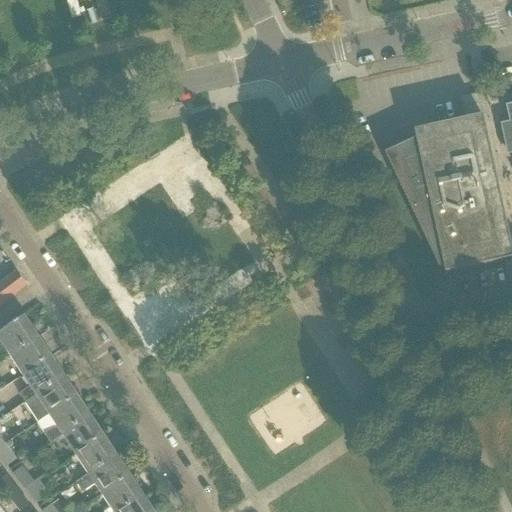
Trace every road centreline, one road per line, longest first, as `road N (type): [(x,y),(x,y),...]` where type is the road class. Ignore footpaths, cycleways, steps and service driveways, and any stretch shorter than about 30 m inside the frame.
road 1 (unclassified): [(203,511),(0,208)]
road 2 (tertiary): [(0,145),(67,113),(284,62)]
road 3 (tertiary): [(404,326),(284,62)]
road 4 (tertiary): [(490,511),(404,326)]
road 5 (tertiary): [(345,48),(511,16)]
